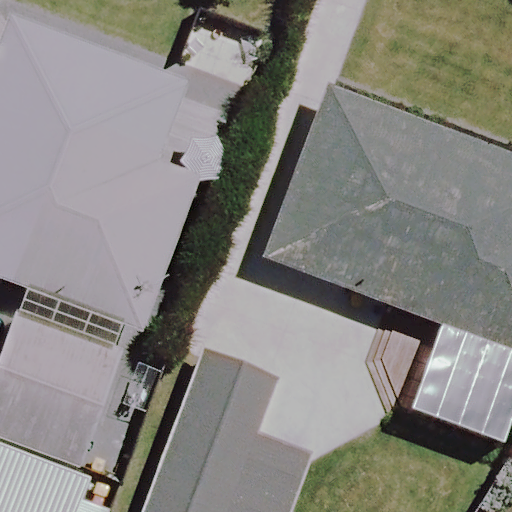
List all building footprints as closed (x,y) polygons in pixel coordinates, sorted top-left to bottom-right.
[(230,117),(0,29),(0,286),(144,342),(230,117)] [(511,165),(332,96),(267,268),(511,361),(511,165)] [(108,511),(156,374),(0,320),(0,511),(108,511)] [(268,387),(205,364),(151,511),(289,511),(306,466),(247,444),(268,387)] [(511,511),(511,488),(498,511),(511,511)]
